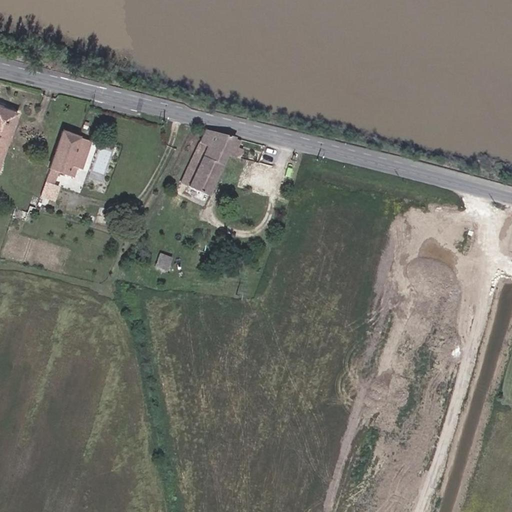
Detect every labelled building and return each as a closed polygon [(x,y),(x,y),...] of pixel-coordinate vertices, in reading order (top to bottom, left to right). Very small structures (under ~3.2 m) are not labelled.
[(0,161),(18,114),(0,106),(0,161)] [(208,194),(235,139),(205,132),(181,181),(208,194)] [(60,135),(49,166),(66,172),(69,165),(81,169),(90,146),(60,135)] [(69,165),(66,172),(78,177),(81,169),(69,165)] [(38,197),(32,194),(28,205),(34,207),(38,197)] [(28,212),(16,208),(13,217),(24,221),(28,212)] [(166,270),(172,258),(161,254),(154,267),(151,266),(146,280),(156,284),(164,268),(166,270)]
